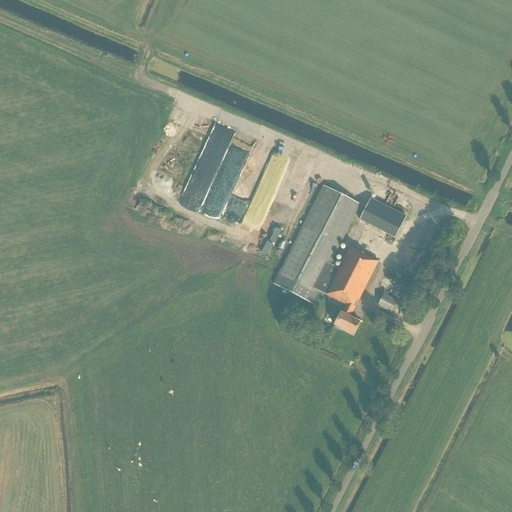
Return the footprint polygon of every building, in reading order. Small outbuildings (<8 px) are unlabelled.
[(228,199),(248,208),(275,152),(255,143),(228,199)] [(198,164),(190,179),(209,189),(217,174),(198,164)] [(341,314),(334,327),(354,336),(360,324),(351,319),(356,309),(354,308),(363,291),(364,291),(379,262),(350,248),(340,269),(330,264),(359,204),(322,186),(278,277),(314,295),(316,291),(347,306),(342,315),(341,314)] [(396,240),(406,217),(371,200),(360,223),(396,240)] [(269,241),(275,244),(282,230),(276,227),(269,241)] [(268,255),(273,244),(267,241),(262,253),(268,255)] [(397,301),(384,295),(378,307),(391,313),(397,301)]
